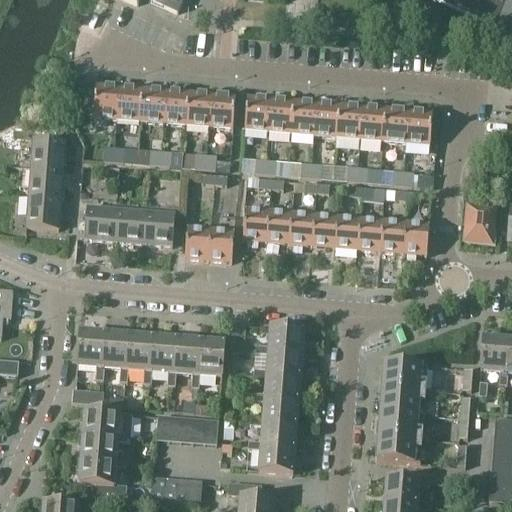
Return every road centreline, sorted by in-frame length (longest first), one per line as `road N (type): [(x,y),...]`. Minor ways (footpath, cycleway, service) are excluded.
road 1 (residential): [(452,282),(446,259),(463,91),(74,56)]
road 2 (residential): [(60,289),(352,312)]
road 3 (residential): [(60,289),(49,392),(0,501)]
road 4 (residential): [(337,511),(352,312)]
